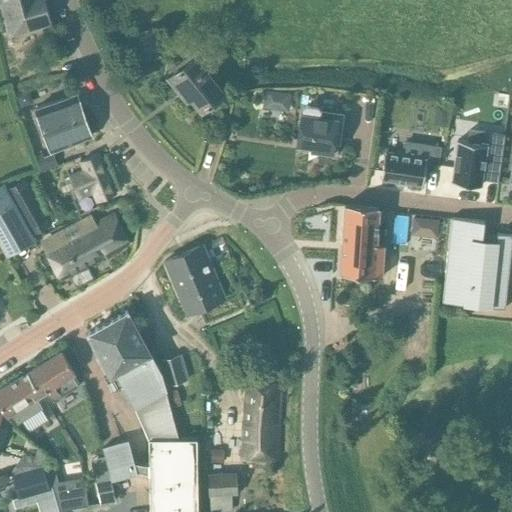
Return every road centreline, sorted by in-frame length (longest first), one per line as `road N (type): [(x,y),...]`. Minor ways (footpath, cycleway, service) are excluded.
road 1 (unclassified): [(321,511),(313,452),(316,328),(303,282),(258,226)]
road 2 (residential): [(258,226),(280,209),(328,196),(511,208)]
road 3 (unclassified): [(0,362),(121,284),(196,197)]
road 4 (unclassified): [(196,197),(143,147),(109,96),(74,0)]
